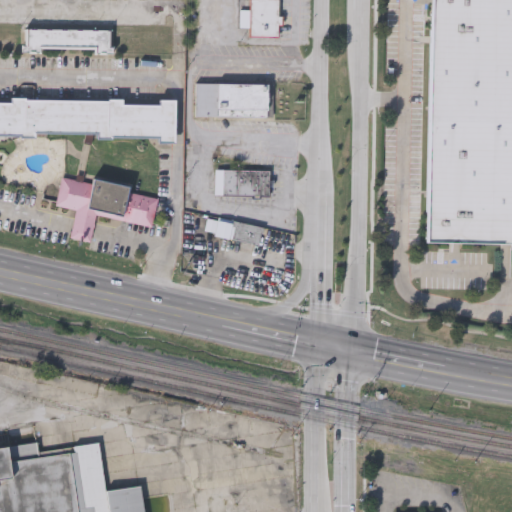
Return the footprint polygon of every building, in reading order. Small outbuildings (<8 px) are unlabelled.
[(247,0),(277,0),(277,37),(247,37),(247,0)] [(511,0),(511,242),(427,241),(431,0),(511,0)] [(109,28),(109,49),(93,49),(93,47),(40,46),(40,48),(26,48),(26,27),(109,28)] [(193,115),(193,82),(270,82),(270,115),(193,115)] [(0,102),(14,103),(14,97),(31,98),(31,99),(111,101),(111,100),(127,100),(127,105),(161,105),(162,100),(180,101),(179,145),(162,144),(162,139),(116,138),(116,141),(101,141),(100,135),(40,133),(39,139),(24,138),(24,136),(0,135),(0,102)] [(222,168),(269,169),(269,194),(222,193),(222,168)] [(88,241),(68,236),(74,208),(55,204),(62,175),(91,181),(92,176),(129,184),(127,191),(157,197),(151,225),(94,213),(88,241)] [(262,226),(258,242),(231,236),(235,219),(262,226)] [(0,511),(0,446),(35,442),(36,452),(71,448),(70,444),(97,441),(102,489),(139,484),(142,511),(0,511)]
